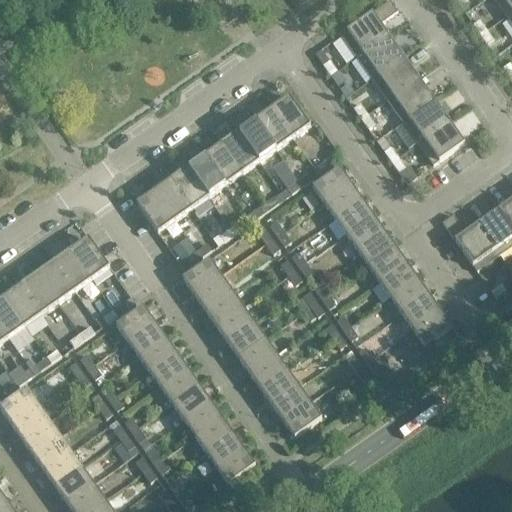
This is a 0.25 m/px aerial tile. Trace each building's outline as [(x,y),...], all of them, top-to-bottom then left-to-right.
[(511,15),(511,0),(494,0),(502,7),(506,18),(506,19),(511,15)] [(356,60),(388,38),(380,27),(398,15),(390,4),(341,38),(342,40),(343,39),(352,48),(357,59),(356,60)] [(479,23),(473,28),(480,38),(486,33),(479,23)] [(494,44),(486,33),(480,38),(487,48),(494,44)] [(403,60),(388,38),(356,60),(357,62),(358,61),(367,69),(372,81),(371,81),(372,82),(403,60)] [(418,81),(403,60),(372,82),(372,83),(373,83),(382,91),(387,102),(386,103),(387,104),(418,81)] [(330,64),(323,68),(330,79),(337,74),(330,64)] [(511,69),(510,66),(503,71),(510,81),(511,79),(511,69)] [(344,85),(337,74),(330,79),(338,89),(344,85)] [(46,88),(49,92),(60,109),(72,100),(58,80),(46,88)] [(433,103),(418,81),(387,104),(388,105),(388,104),(397,112),(402,124),(401,124),(402,125),(433,103)] [(346,88),(340,92),(346,100),(352,96),(346,88)] [(289,99),(278,107),(271,112),(292,142),(310,129),(289,99)] [(449,125),(433,103),(402,125),(403,126),(413,134),(417,145),(417,146),(417,147),(449,125)] [(360,107),(353,112),(361,122),(367,117),(360,107)] [(292,142),(271,112),(255,123),(276,154),(292,142)] [(375,128),(367,117),(361,122),(368,132),(375,128)] [(276,154),(255,123),(238,135),(259,165),(276,154)] [(464,147),(449,125),(417,147),(418,148),(419,147),(428,155),(432,167),(433,169),(464,147)] [(259,165),(238,135),(221,147),(242,177),(259,165)] [(242,177),(221,147),(204,159),(225,189),(242,177)] [(390,150),(384,155),(391,165),(398,161),(390,150)] [(225,189),(204,159),(188,171),(208,201),(225,189)] [(405,171),(398,161),(391,165),(398,176),(405,171)] [(314,172),(319,179),(329,171),(325,165),(314,172)] [(208,201),(188,171),(171,183),(192,213),(208,201)] [(312,190),(324,207),(351,188),(339,171),(312,190)] [(308,177),(297,184),(302,191),(312,183),(308,177)] [(192,213),(171,183),(154,194),(175,225),(192,213)] [(302,191),(297,184),(287,191),(292,198),(302,191)] [(362,204),(351,188),(324,207),(335,223),(362,204)] [(175,225),(154,194),(137,207),(158,237),(175,225)] [(274,200),(264,208),(268,214),(279,207),(274,200)] [(511,202),(498,213),(511,232),(511,202)] [(373,219),(362,204),(335,223),(346,238),(373,219)] [(268,214),(264,208),(253,215),(258,221),(268,214)] [(511,232),(498,213),(477,228),(499,259),(500,259),(499,258),(508,249),(511,246),(511,232)] [(453,218),(442,226),(477,275),(478,274),(478,273),(486,264),(497,259),(498,260),(499,259),(477,228),(466,236),(453,218)] [(384,235),(373,219),(346,238),(357,254),(384,235)] [(240,224),(230,231),(234,238),(245,231),(240,224)] [(270,230),(277,240),(284,235),(277,225),(270,230)] [(234,238),(230,231),(219,239),(224,245),(234,238)] [(259,238),(266,248),(272,243),(265,233),(259,238)] [(291,246),(284,235),(277,240),(284,250),(291,246)] [(395,251),(384,235),(357,254),(368,270),(395,251)] [(109,271),(88,241),(70,253),(92,283),(109,271)] [(187,242),(174,251),(182,264),(195,254),(187,242)] [(280,254),(272,243),(266,248),(273,258),(280,254)] [(207,247),(197,255),(201,261),(212,254),(207,247)] [(407,267),(395,251),(368,270),(379,286),(407,267)] [(92,283),(70,253),(54,265),(75,295),(92,283)] [(201,261),(197,255),(186,262),(191,268),(201,261)] [(292,261),(299,271),(306,267),(299,256),(292,261)] [(182,282),(194,299),(221,279),(209,263),(182,282)] [(281,269),(288,279),(295,275),(287,264),(281,269)] [(75,295),(54,265),(37,277),(58,307),(75,295)] [(313,277),(306,267),(299,271),(307,282),(313,277)] [(418,283),(407,267),(379,286),(390,302),(418,283)] [(302,285),(295,275),(288,279),(295,290),(302,285)] [(58,307),(37,277),(20,288),(42,319),(58,307)] [(232,295),(221,279),(194,299),(205,314),(232,295)] [(429,298),(418,283),(390,302),(402,318),(429,298)] [(501,287),(490,295),(495,301),(506,294),(501,287)] [(42,319),(20,288),(4,300),(25,330),(42,319)] [(314,293),(322,303),(328,298),(321,288),(314,293)] [(243,311),(232,295),(205,314),(216,330),(243,311)] [(303,301),(310,311),(317,306),(310,296),(303,301)] [(336,309),(328,298),(322,303),(329,313),(336,309)] [(440,314),(429,298),(402,318),(413,333),(440,314)] [(25,330),(4,300),(0,302),(0,330),(8,342),(25,330)] [(123,306),(113,314),(118,320),(128,313),(123,306)] [(324,317),(317,306),(310,311),(317,321),(324,317)] [(116,329),(128,345),(155,326),(143,310),(116,329)] [(254,327),(243,311),(216,330),(227,346),(254,327)] [(118,320),(113,314),(103,321),(107,327),(118,320)] [(451,331),(440,314),(413,333),(424,350),(451,331)] [(336,324),(344,335),(350,330),(343,320),(336,324)] [(166,342),(155,326),(128,345),(139,361),(166,342)] [(265,342),(254,327),(227,346),(238,362),(265,342)] [(325,332),(332,343),(339,338),(332,328),(325,332)] [(0,347),(8,342),(0,330),(0,347)] [(90,330),(80,337),(84,344),(95,336),(90,330)] [(358,340),(350,330),(344,335),(351,345),(358,340)] [(84,344),(80,337),(69,344),(74,351),(84,344)] [(346,348),(339,338),(332,343),(340,353),(346,348)] [(177,358),(166,342),(139,361),(150,377),(177,358)] [(277,358),(265,342),(238,362),(249,378),(277,358)] [(359,356),(366,366),(373,361),(365,351),(359,356)] [(57,353),(46,361),(51,367),(62,360),(57,353)] [(80,363),(88,373),(94,369),(87,358),(80,363)] [(188,373),(177,358),(150,377),(161,392),(188,373)] [(288,374),(277,358),(249,378),(261,393),(288,374)] [(347,364),(355,374),(361,369),(354,359),(347,364)] [(51,367),(46,361),(36,368),(41,374),(51,367)] [(380,372),(373,361),(366,366),(373,376),(380,372)] [(69,371),(76,381),(83,377),(76,366),(69,371)] [(102,379),(94,369),(88,373),(95,384),(102,379)] [(368,380),(361,369),(355,374),(362,384),(368,380)] [(199,389),(188,373),(161,392),(172,408),(199,389)] [(299,390),(288,374),(261,393),(272,409),(299,390)] [(23,377),(13,384),(18,391),(28,383),(23,377)] [(90,387),(83,377),(76,381),(84,392),(90,387)] [(18,391),(13,384),(3,391),(7,398),(18,391)] [(210,405),(199,389),(172,408),(183,424),(210,405)] [(102,394),(110,405),(116,400),(109,390),(102,394)] [(310,406),(299,390),(272,409),(283,425),(310,406)] [(0,410),(0,412),(11,428),(38,408),(26,392),(0,410)] [(91,402),(98,413),(105,408),(98,398),(91,402)] [(124,411),(116,400),(110,405),(117,415),(124,411)] [(221,421),(210,405),(183,424),(194,440),(221,421)] [(321,422),(310,406),(283,425),(294,441),(321,422)] [(49,424),(38,408),(11,428),(22,443),(49,424)] [(112,418),(105,408),(98,413),(106,423),(112,418)] [(125,426),(132,436),(139,432),(131,421),(125,426)] [(232,437),(221,421),(194,440),(205,456),(232,437)] [(60,440),(49,424),(22,443),(33,459),(60,440)] [(113,434),(121,444),(127,440),(120,429),(113,434)] [(146,442),(139,432),(132,436),(139,447),(146,442)] [(244,452),(232,437),(205,456),(216,471),(244,452)] [(71,456),(60,440),(33,459),(44,475),(71,456)] [(134,450),(127,440),(121,444),(128,455),(134,450)] [(255,469),(244,452),(216,471),(228,488),(255,469)] [(147,458),(154,468),(161,463),(154,453),(147,458)] [(82,471),(71,456),(44,475),(55,491),(82,471)] [(136,466),(143,476),(149,471),(142,461),(136,466)] [(168,474),(161,463),(154,468),(161,478),(168,474)] [(94,487),(82,471),(55,491),(66,507),(94,487)] [(157,482),(149,471),(143,476),(150,486),(157,482)] [(169,489),(176,499),(183,495),(176,484),(169,489)] [(92,511),(105,503),(94,487),(66,507),(70,511),(92,511)] [(158,497),(165,507),(172,503),(164,492),(158,497)] [(190,505),(183,495),(176,499),(184,510),(190,505)] [(0,511),(11,511),(5,502),(0,505),(0,511)] [(110,511),(105,503),(92,511),(110,511)] [(178,511),(172,503),(165,507),(168,511),(178,511)]
